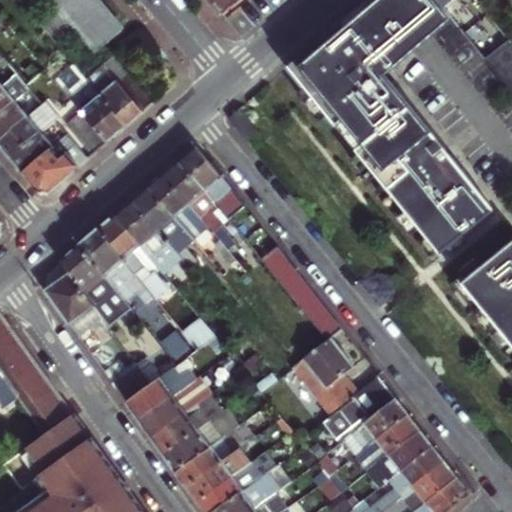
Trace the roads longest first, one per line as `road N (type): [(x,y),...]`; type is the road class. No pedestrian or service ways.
road 1 (residential): [(193,110),(511,501)]
road 2 (residential): [(6,270),(178,511)]
road 3 (tertiary): [(45,237),(193,110)]
road 4 (tertiary): [(229,80),(322,0)]
